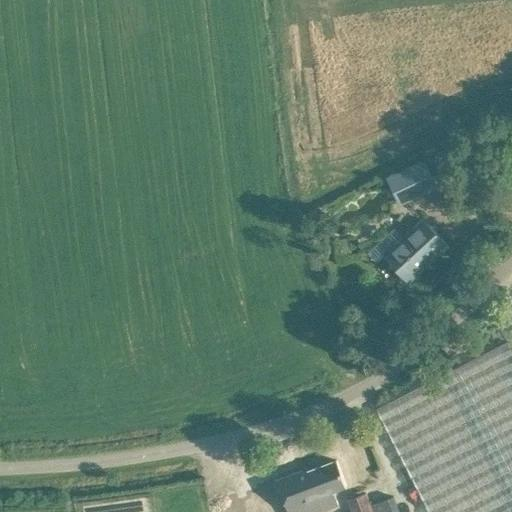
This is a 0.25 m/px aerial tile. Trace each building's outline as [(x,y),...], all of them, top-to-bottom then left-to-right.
[(386,179),(399,205),(438,186),(434,177),(463,163),(454,145),(386,179)] [(447,245),(424,220),(385,255),(408,281),(447,245)] [(376,409),(428,511),(511,511),(511,350),(507,341),(376,409)] [(306,468),(276,479),(288,511),(310,502),(313,511),(316,511),(338,504),(333,490),(346,485),(337,460),(307,471),(306,468)] [(399,511),(393,496),(371,504),(366,493),(347,500),(351,511),(399,511)]
